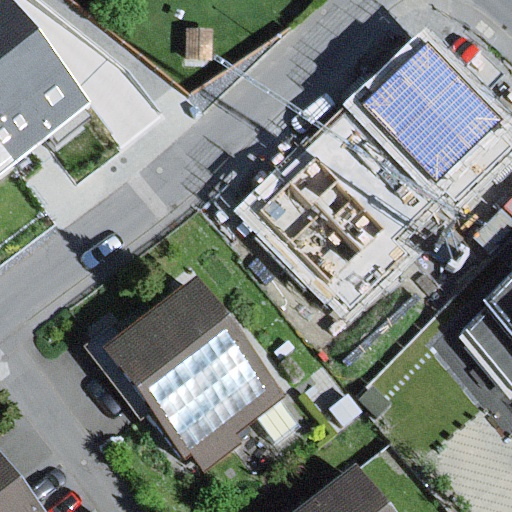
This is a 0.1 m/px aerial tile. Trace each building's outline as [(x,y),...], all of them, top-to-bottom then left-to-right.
[(501,65),(439,7),(284,171),(363,245),(369,239),(393,261),(478,171),(451,147),(463,134),(449,121),(501,65)] [(241,174),(196,215),(240,262),(285,221),(241,174)] [(511,263),(470,301),(479,311),(456,332),(511,393),(511,263)] [(282,401),(192,284),(99,355),(182,464),(190,458),(203,475),(240,447),(234,438),(282,401)] [(35,511),(0,466),(0,511),(35,511)] [(378,511),(348,474),(300,511),(378,511)]
